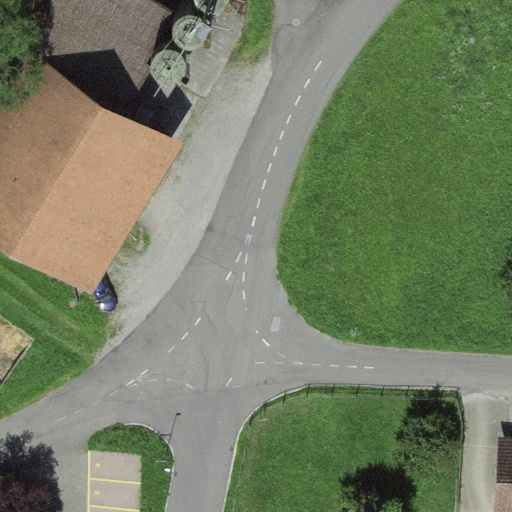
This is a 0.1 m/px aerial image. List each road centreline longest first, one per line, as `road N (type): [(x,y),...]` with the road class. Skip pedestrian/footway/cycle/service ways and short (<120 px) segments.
road 1 (residential): [(511,374),(317,364),(218,349)]
road 2 (tertiary): [(304,81),(218,349)]
road 3 (tertiary): [(218,349),(194,511)]
